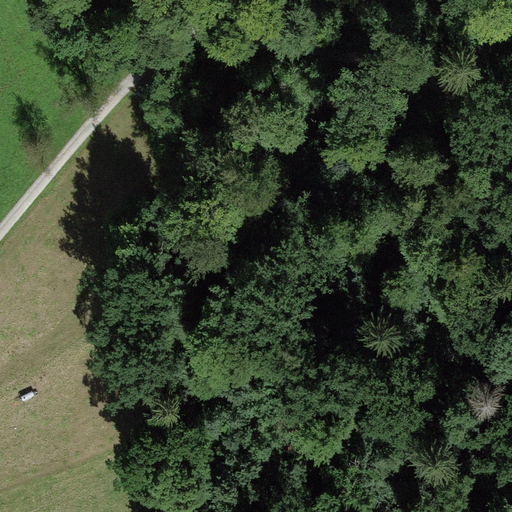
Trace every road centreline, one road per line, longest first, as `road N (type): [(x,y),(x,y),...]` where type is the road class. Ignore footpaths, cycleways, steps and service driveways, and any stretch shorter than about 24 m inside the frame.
road 1 (track): [(0,233),(150,56),(197,33)]
road 2 (track): [(249,44),(397,76),(511,121)]
